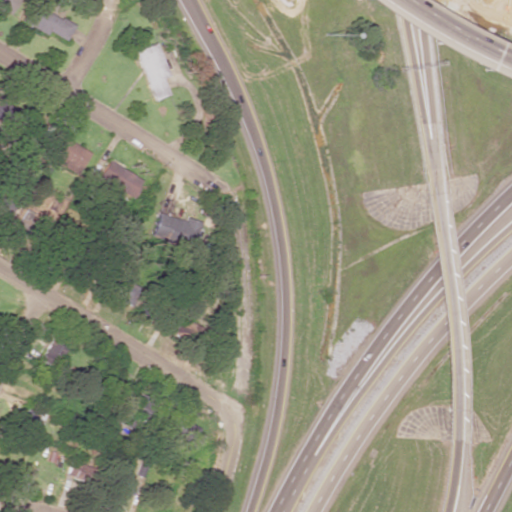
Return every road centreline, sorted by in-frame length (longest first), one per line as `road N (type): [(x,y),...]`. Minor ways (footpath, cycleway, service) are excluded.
road 1 (residential): [(0,48),(219,192),(237,213),(246,329),(211,511)]
road 2 (motorway): [(186,0),(229,77),(278,238),(286,329),(277,402),(246,511)]
road 3 (motorway): [(511,189),(395,319),(344,389),(275,511)]
road 4 (motorway): [(511,223),(386,356),(280,511)]
road 5 (motorway): [(312,511),(388,394),(511,256)]
road 6 (residential): [(0,269),(215,401),(232,422)]
road 7 (motorway): [(452,441),(451,356),(429,182)]
road 8 (motorway): [(424,144),(395,0)]
road 9 (motorway): [(424,144),(415,0)]
road 10 (motorway): [(394,0),(511,67)]
